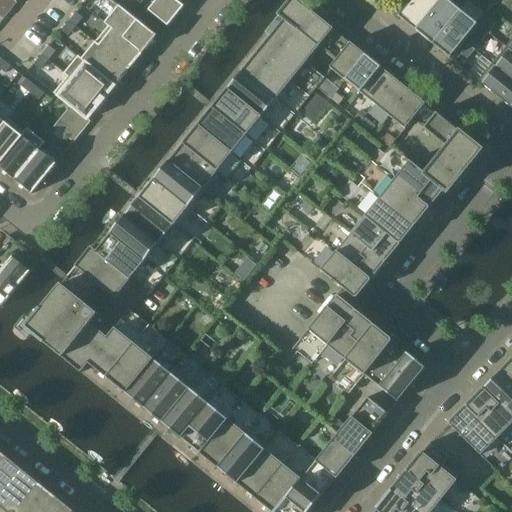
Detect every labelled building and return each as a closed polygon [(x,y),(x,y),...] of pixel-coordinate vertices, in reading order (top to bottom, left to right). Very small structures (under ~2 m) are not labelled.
[(12,10),(17,3),(12,0),(3,0),(2,2),(12,10)] [(156,0),(156,1),(176,17),(184,7),(183,6),(175,0),(156,0)] [(301,34),(318,48),(333,29),(296,0),(290,0),(279,15),(302,33),(301,34)] [(398,17),(411,0),(395,0),(388,9),(398,17)] [(411,0),(398,17),(415,30),(440,0),(411,0)] [(432,44),(460,11),(446,0),(440,0),(415,30),(432,44)] [(511,0),(504,0),(502,4),(508,9),(511,3),(511,0)] [(176,17),(156,1),(148,11),(168,27),(176,17)] [(104,24),(108,27),(108,26),(142,53),(151,43),(154,39),(155,37),(156,36),(119,6),(118,7),(104,24)] [(477,25),(460,11),(432,44),(448,57),(449,57),(450,58),(477,25)] [(69,22),(75,27),(83,18),(76,13),(69,22)] [(301,34),(302,33),(279,15),(265,32),(270,37),(271,36),(288,50),(305,64),(305,63),(318,48),(301,34)] [(482,28),(488,33),(495,24),(489,19),(482,28)] [(69,22),(61,31),(68,36),(75,27),(69,22)] [(108,27),(95,43),(128,70),(129,70),(131,68),(133,65),(142,54),(141,54),(142,53),(108,26),(108,27)] [(481,42),(488,33),(482,28),(474,37),(481,42)] [(256,54),(274,68),(290,81),(290,82),(305,64),(288,50),(271,36),(270,37),(256,54)] [(128,71),(128,70),(95,43),(81,59),(81,60),(115,87),(115,86),(115,87),(117,84),(117,85),(118,84),(117,83),(120,80),(121,79),(128,71)] [(345,81),(365,56),(350,43),(330,69),(345,81)] [(468,45),(461,54),(467,59),(475,50),(468,45)] [(55,52),(49,46),(41,55),(48,61),(55,52)] [(511,52),(508,50),(495,66),(511,80),(511,52)] [(274,68),(256,54),(242,72),(259,86),(258,87),(275,100),(290,82),(290,81),(274,68)] [(41,70),(48,61),(41,55),(34,65),(35,65),(41,70)] [(67,77),(102,104),(106,100),(105,99),(106,98),(114,88),(114,87),(115,87),(81,60),(81,59),(78,56),(63,74),(67,77)] [(360,93),(380,68),(365,56),(345,81),(360,93)] [(11,67),(1,59),(0,61),(0,69),(5,73),(11,67)] [(511,80),(495,66),(492,64),(478,81),(511,108),(511,107),(511,80)] [(375,105),(395,80),(380,68),(360,93),(375,105)] [(227,90),(244,104),(261,118),(275,100),(258,87),(259,86),(242,72),(227,90)] [(102,104),(67,77),(54,93),(53,94),(56,96),(70,107),(90,123),(90,122),(88,120),(97,109),(98,109),(102,104)] [(21,86),(30,93),(35,87),(26,79),(21,86)] [(389,117),(410,92),(395,80),(375,105),(389,117)] [(39,101),(44,94),(35,87),(30,93),(39,101)] [(244,104),(227,90),(212,108),(230,122),(246,136),(261,118),(244,104)] [(389,117),(405,129),(425,104),(410,92),(389,117)] [(335,93),(331,99),(337,105),(338,105),(343,99),(335,93)] [(309,103),(321,113),(328,105),(316,94),(309,103)] [(62,117),(82,132),(90,123),(70,107),(62,117)] [(215,140),(232,154),(246,136),(230,122),(212,108),(198,126),(215,140)] [(356,118),(360,122),(366,115),(362,111),(356,118)] [(436,113),(423,129),(446,148),(448,149),(461,133),(436,113)] [(62,117),(54,127),(73,142),(74,143),(82,132),(62,117)] [(370,132),(375,126),(365,118),(360,123),(370,132)] [(8,119),(5,123),(0,129),(0,163),(25,133),(24,133),(8,119)] [(201,158),(217,172),(232,154),(215,140),(198,126),(183,144),(201,158)] [(0,169),(14,180),(39,150),(39,151),(45,144),(27,129),(24,133),(25,133),(0,163),(0,169)] [(387,133),(381,141),(390,148),(391,146),(396,140),(387,133)] [(425,173),(424,175),(443,190),(443,191),(447,194),(482,150),(461,133),(448,149),(446,148),(425,173)] [(186,177),(203,190),(217,172),(201,158),(183,144),(169,162),(186,177)] [(32,194),(56,165),(55,164),(39,151),(39,150),(14,180),(15,181),(31,194),(31,193),(32,194)] [(410,161),(394,180),(429,208),(443,191),(443,190),(424,175),(425,173),(410,161)] [(154,181),(171,195),(188,208),(203,190),(186,177),(169,162),(154,181)] [(394,180),(380,198),(414,226),(429,208),(394,180)] [(171,195),(154,181),(139,199),(157,213),(174,226),(188,208),(171,195)] [(380,198),(365,216),(399,244),(414,226),(380,198)] [(125,217),(142,231),(159,244),(174,226),(157,213),(139,199),(125,217)] [(332,219),(326,214),(314,229),(321,234),(321,235),(333,220),(332,219)] [(385,262),(399,244),(365,216),(350,234),(385,262)] [(142,231),(125,217),(110,235),(128,249),(144,262),(159,244),(142,231)] [(350,234),(336,252),(370,280),(385,262),(350,234)] [(96,253),(113,267),(130,280),(144,262),(128,249),(110,235),(96,252),(96,253)] [(315,242),(308,236),(296,250),(297,251),(304,256),(315,242)] [(75,267),(98,285),(115,299),(130,280),(113,267),(96,253),(96,252),(91,247),(75,267)] [(370,280),(336,252),(321,271),(355,299),(370,280)] [(0,306),(1,308),(30,272),(12,257),(0,271),(0,306)] [(75,267),(67,276),(90,295),(98,285),(75,267)] [(23,325),(61,357),(81,334),(97,315),(59,283),(23,325)] [(336,296),(308,331),(327,345),(355,312),(336,296)] [(373,326),(355,312),(327,345),(345,360),(373,326)] [(87,363),(99,349),(99,348),(114,329),(97,315),(81,334),(61,357),(80,373),(88,364),(87,363)] [(345,360),(363,375),(391,341),(373,326),(345,360)] [(87,363),(88,364),(106,378),(134,344),(114,329),(99,348),(99,349),(87,363)] [(425,368),(391,341),(363,375),(397,403),(425,368)] [(134,344),(106,378),(125,393),(152,359),(134,344)] [(295,349),(289,356),(307,370),(312,363),(295,349)] [(125,393),(143,409),(171,374),(152,359),(125,393)] [(511,360),(511,362),(500,373),(511,385),(511,360)] [(511,385),(500,373),(498,375),(494,379),(483,390),(511,418),(511,385)] [(171,374),(143,409),(162,424),(190,389),(171,374)] [(162,424),(181,439),(208,404),(190,389),(162,424)] [(511,423),(511,418),(483,390),(466,407),(498,438),(511,423)] [(352,417),(339,433),(334,439),(354,456),(372,434),(388,414),(367,397),(367,399),(352,417)] [(208,404),(181,439),(199,454),(227,420),(208,404)] [(498,438),(466,407),(464,409),(460,413),(449,424),(480,456),(498,438)] [(334,417),(328,425),(339,433),(344,426),(334,417)] [(199,454),(218,469),(246,435),(227,420),(199,454)] [(246,435),(218,469),(237,484),(264,450),(246,435)] [(354,456),(334,439),(321,455),(316,461),(315,462),(301,480),(320,495),(321,496),(336,478),(354,456)] [(430,443),(422,453),(431,461),(440,450),(430,443)] [(264,450),(237,484),(256,500),(283,466),(264,450)] [(440,450),(431,461),(441,468),(449,458),(440,450)] [(420,456),(416,461),(406,472),(441,500),(457,481),(441,468),(431,461),(422,453),(420,456)] [(0,497),(22,471),(5,457),(0,463),(0,497)] [(301,480),(284,466),(283,466),(256,500),(271,511),(275,511),(288,497),(301,480)] [(0,511),(16,511),(39,484),(22,471),(0,497),(0,511)] [(431,511),(441,500),(406,472),(391,491),(417,511),(431,511)] [(308,511),(321,496),(320,495),(301,480),(288,497),(275,511),(308,511)] [(44,511),(55,498),(39,484),(16,511),(44,511)] [(417,511),(391,491),(376,510),(378,511),(417,511)] [(44,511),(72,511),(55,498),(44,511)]
